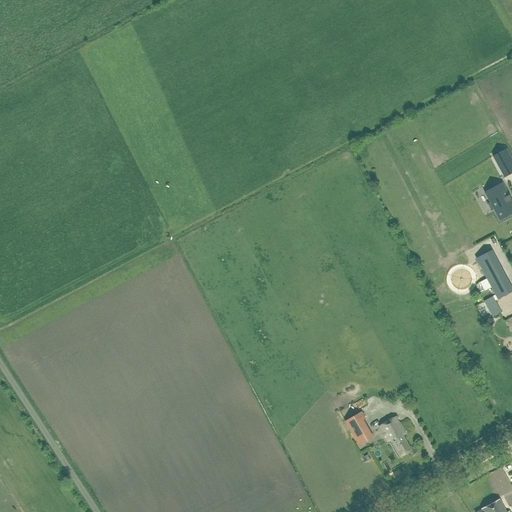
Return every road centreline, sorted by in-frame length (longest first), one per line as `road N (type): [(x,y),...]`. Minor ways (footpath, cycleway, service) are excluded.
road 1 (unclassified): [(95,511),(0,362)]
road 2 (secondary): [(373,511),(511,435)]
